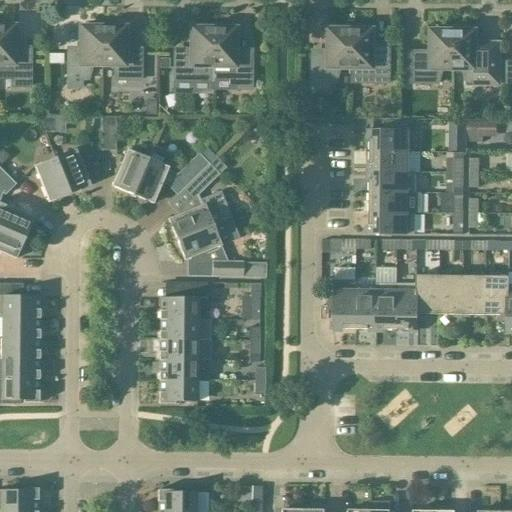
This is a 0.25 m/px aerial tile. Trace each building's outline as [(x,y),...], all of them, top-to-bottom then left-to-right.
[(10,24),(0,23),(0,64),(2,65),(6,79),(12,79),(12,87),(30,87),(30,53),(14,53),(14,26),(10,26),(10,24)] [(92,66),(102,66),(103,25),(85,25),(85,27),(80,27),(80,53),(68,53),(67,88),(81,88),(81,80),(88,80),(92,66)] [(120,25),(103,25),(102,66),(112,66),(116,80),(141,80),(141,54),(125,54),(125,27),(120,27),(120,25)] [(213,67),(213,26),(195,26),(195,28),(191,28),(190,55),(174,54),(174,81),(198,81),(202,67),(213,67)] [(231,26),(213,26),(213,67),(223,67),(227,81),(234,81),(233,89),(251,90),(251,55),(235,55),(235,29),(231,29),(231,26)] [(341,69),(351,69),(351,28),(334,27),(334,30),(329,30),(329,56),(313,56),(312,90),(330,90),(330,82),(337,83),(341,69)] [(351,28),(351,69),(351,83),(389,83),(390,57),(373,56),(374,30),(369,30),(369,28),(351,28)] [(443,70),(453,70),(454,29),(436,28),(436,31),(431,31),(431,57),(415,57),(414,83),(439,84),(443,70)] [(476,40),(476,39),(476,31),(471,31),(471,29),(454,29),(453,70),(464,70),(467,84),(488,84),(501,84),(502,40),(476,40)] [(116,117),(101,117),(101,127),(101,151),(116,151),(116,117)] [(55,118),(40,118),(45,132),(55,132),(55,118)] [(458,135),(467,135),(467,121),(458,121),(458,135)] [(370,131),(370,152),(409,153),(409,131),(370,131)] [(153,204),(162,181),(167,171),(168,168),(174,155),(153,146),(148,159),(132,195),(153,204)] [(199,154),(209,164),(216,158),(205,147),(199,154)] [(2,150),(0,152),(0,165),(9,157),(2,150)] [(55,158),(69,195),(90,186),(75,150),(55,158)] [(111,186),(132,195),(148,159),(127,150),(111,186)] [(370,152),(370,173),(408,173),(409,153),(370,152)] [(187,185),(207,166),(198,156),(178,175),(187,185)] [(49,203),(69,195),(55,158),(34,166),(49,203)] [(226,168),(216,158),(209,164),(219,175),(226,168)] [(455,159),(455,173),(464,174),(464,159),(455,159)] [(470,160),(470,174),(479,174),(479,160),(470,160)] [(217,176),(207,166),(187,185),(197,195),(217,176)] [(370,173),(370,193),(415,193),(416,173),(408,173),(370,173)] [(464,174),(455,173),(454,188),(464,188),(464,174)] [(479,174),(470,174),(469,188),(478,188),(479,174)] [(179,215),(168,219),(176,240),(212,225),(230,218),(231,218),(220,192),(200,200),(203,205),(201,206),(179,215)] [(415,193),(370,193),(369,213),(415,214),(421,214),(421,193),(415,193)] [(454,200),(454,214),(463,214),(463,200),(454,200)] [(469,200),(469,214),(478,215),(478,200),(469,200)] [(0,203),(0,228),(24,239),(33,218),(0,203)] [(415,235),(415,214),(369,213),(369,234),(415,235)] [(463,214),(454,214),(454,229),(463,229),(463,214)] [(478,215),(469,214),(469,229),(478,229),(478,215)] [(212,225),(176,240),(184,261),(221,246),(212,225)] [(24,239),(0,228),(0,252),(16,259),(24,239)] [(342,249),(356,249),(356,240),(342,240),(342,249)] [(371,240),(356,240),(356,249),(371,249),(371,240)] [(383,250),(397,250),(397,241),(383,240),(383,250)] [(411,241),(397,241),(397,250),(411,250),(411,241)] [(426,250),(440,250),(440,241),(426,241),(426,250)] [(454,241),(440,241),(440,250),(454,250),(454,241)] [(471,250),(486,251),(486,242),(472,241),(471,250)] [(500,242),(486,242),(486,251),(500,251),(500,242)] [(242,278),(242,263),(212,263),(212,277),(242,278)] [(265,278),(266,264),(242,263),(242,278),(265,278)] [(417,315),(418,315),(440,315),(440,276),(417,276),(417,284),(417,315)] [(463,277),(440,276),(440,315),(463,315),(463,277)] [(463,315),(485,316),(486,277),(463,277),(463,315)] [(509,277),(486,277),(485,316),(507,316),(509,316),(509,285),(509,277)] [(335,290),(335,299),(331,299),(329,301),(329,308),(331,310),(335,310),(335,329),(356,329),(356,291),(356,281),(335,281),(335,290)] [(0,317),(1,318),(39,318),(39,310),(39,297),(22,297),(22,284),(0,283),(0,317)] [(259,298),(259,284),(250,284),(250,298),(259,298)] [(377,284),(376,291),(376,329),(396,330),(397,284),(377,284)] [(417,284),(397,284),(396,330),(418,330),(418,315),(417,315),(417,284)] [(159,320),(197,320),(205,320),(206,285),(178,285),(178,299),(160,298),(160,311),(159,311),(159,320)] [(356,329),(376,329),(376,291),(356,291),(356,329)] [(39,338),(39,318),(1,318),(1,338),(39,338)] [(159,320),(159,340),(197,340),(197,320),(159,320)] [(249,328),(249,341),(259,341),(259,328),(249,328)] [(1,359),(39,359),(39,338),(1,338),(1,359)] [(209,340),(197,340),(159,340),(151,340),(151,352),(159,352),(159,360),(197,361),(209,361),(209,340)] [(259,355),(259,341),(249,341),(249,354),(259,355)] [(39,359),(1,359),(0,358),(0,379),(39,379),(39,359)] [(159,360),(159,381),(197,381),(197,361),(159,360)] [(255,368),(255,381),(264,381),(264,368),(255,368)] [(39,379),(0,379),(0,400),(0,403),(16,404),(16,400),(23,400),(23,403),(38,403),(39,379)] [(197,402),(197,381),(159,381),(158,404),(174,404),(174,402),(197,402)] [(264,395),(264,381),(255,381),(255,395),(264,395)] [(0,511),(37,511),(38,489),(22,489),(22,491),(0,490),(0,511)] [(157,511),(205,511),(206,493),(173,493),(173,490),(158,490),(157,511)] [(262,511),(262,502),(253,502),(252,511),(262,511)]
